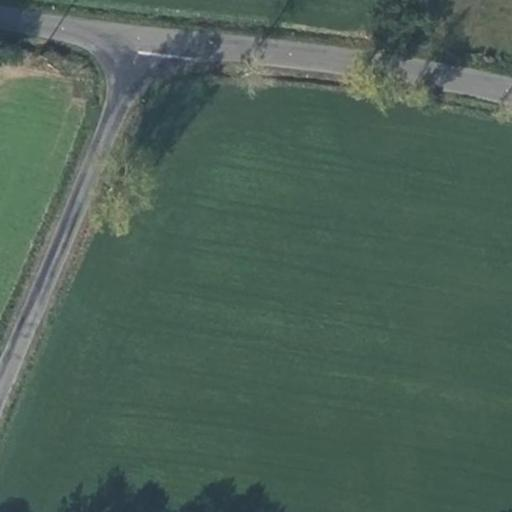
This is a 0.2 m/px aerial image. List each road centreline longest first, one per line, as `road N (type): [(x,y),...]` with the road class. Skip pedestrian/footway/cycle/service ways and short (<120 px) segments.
road 1 (tertiary): [(140,37),(364,63),(511,92)]
road 2 (unclassified): [(140,37),(0,375)]
road 3 (tertiary): [(0,17),(140,37)]
